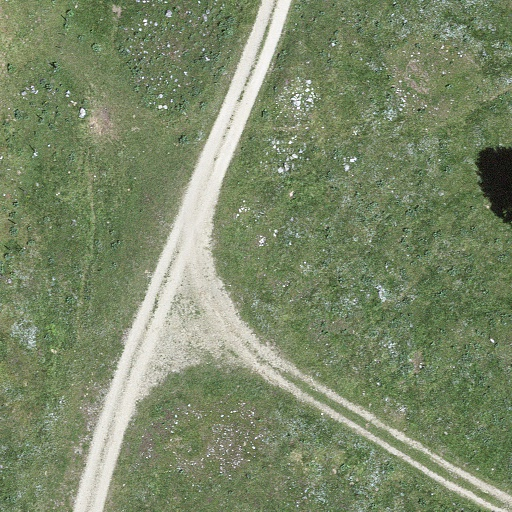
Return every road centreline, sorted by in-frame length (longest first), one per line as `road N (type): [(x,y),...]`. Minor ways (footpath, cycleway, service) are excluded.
road 1 (track): [(275,0),(201,192),(200,253),(244,341)]
road 2 (track): [(88,511),(134,357),(201,192)]
road 3 (track): [(511,509),(289,377),(244,341)]
